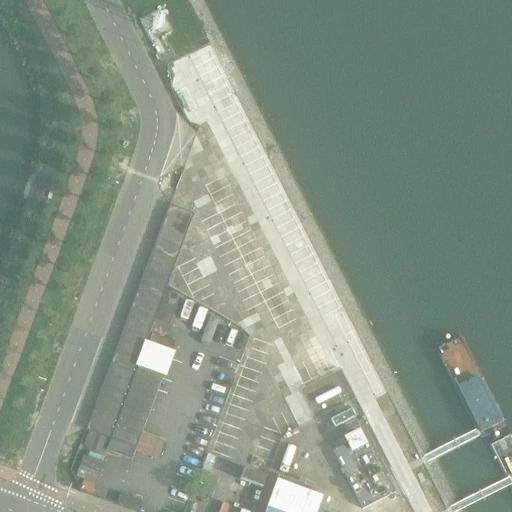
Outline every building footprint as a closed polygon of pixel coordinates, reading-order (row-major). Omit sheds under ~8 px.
[(169,205),(168,207),(164,217),(189,226),(193,215),(169,205)] [(164,217),(160,228),(185,237),(189,226),(164,217)] [(160,228),(156,239),(181,248),(185,237),(160,228)] [(156,239),(152,250),(177,260),(181,248),(156,239)] [(152,250),(148,262),(173,271),(177,260),(152,250)] [(148,262),(144,273),(168,282),(173,271),(148,262)] [(165,291),(168,282),(144,273),(140,284),(164,293),(165,291)] [(164,293),(140,284),(135,295),(160,305),(164,293)] [(173,315),(180,297),(165,291),(164,293),(160,305),(158,309),(173,315)] [(160,305),(135,295),(131,307),(156,316),(158,309),(160,305)] [(156,316),(131,307),(127,318),(152,327),(154,320),(169,326),(171,321),(156,316)] [(127,318),(123,329),(148,339),(152,327),(127,318)] [(123,329),(119,340),(144,350),(148,339),(123,329)] [(152,334),(148,345),(171,354),(176,343),(152,334)] [(119,340),(115,351),(139,361),(144,350),(119,340)] [(115,351),(111,363),(135,372),(138,365),(139,361),(115,351)] [(111,363),(106,374),(131,384),(135,372),(111,363)] [(127,395),(122,406),(118,417),(114,428),(110,440),(106,451),(132,460),(163,375),(138,365),(135,372),(131,384),(127,395)] [(106,374),(102,385),(127,395),(131,384),(106,374)] [(102,385),(98,396),(122,406),(127,395),(102,385)] [(98,396),(94,408),(118,417),(122,406),(98,396)] [(94,408),(90,419),(114,428),(118,417),(94,408)] [(110,440),(114,428),(90,419),(86,430),(110,440)] [(139,448),(157,454),(162,439),(144,433),(139,448)] [(276,478),(265,511),(317,511),(324,493),(276,478)]
